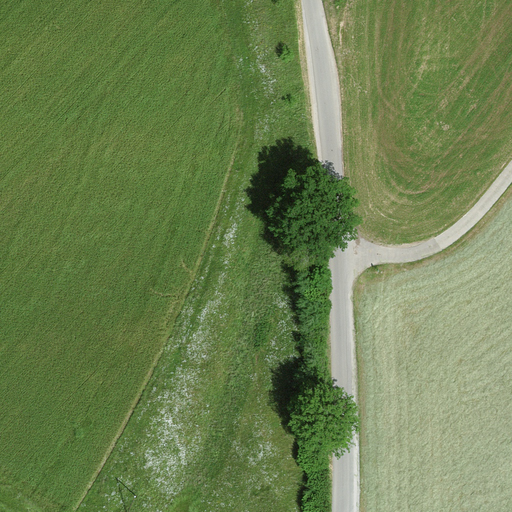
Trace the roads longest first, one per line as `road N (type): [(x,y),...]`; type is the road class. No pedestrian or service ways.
road 1 (unclassified): [(343,511),(338,254),(311,0)]
road 2 (track): [(338,254),(401,254),(438,243),(511,171)]
